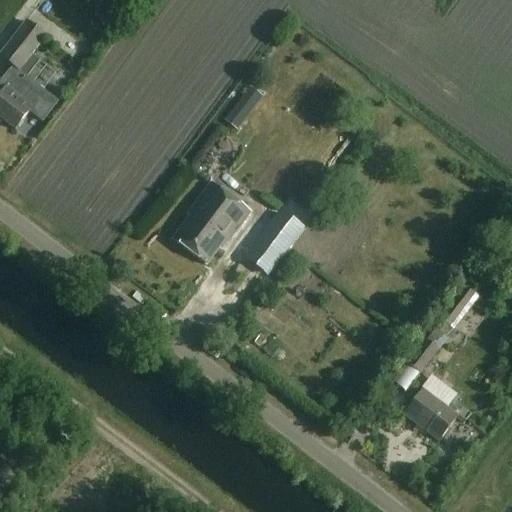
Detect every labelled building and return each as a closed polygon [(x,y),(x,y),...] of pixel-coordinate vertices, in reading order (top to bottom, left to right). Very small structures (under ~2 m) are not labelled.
[(0,55),(0,57),(19,72),(46,38),(26,23),(0,55)] [(0,95),(0,118),(15,131),(30,112),(42,122),(57,103),(25,78),(22,83),(9,73),(0,84),(0,88),(4,91),(0,95)] [(263,97),(250,87),(224,121),(237,131),(263,97)] [(321,140),(336,123),(320,109),(309,121),(298,112),(294,116),(321,140)] [(173,241),(206,266),(225,242),(227,244),(249,214),(210,185),(188,215),(191,217),(173,241)] [(279,211),(245,256),(268,273),(301,228),(279,211)] [(425,341),(406,365),(420,376),(439,351),(436,349),(450,330),(453,332),(478,299),(466,290),(441,322),(425,341)] [(384,375),(393,383),(401,373),(392,365),(384,375)] [(404,416),(438,442),(456,417),(423,392),(404,416)]
